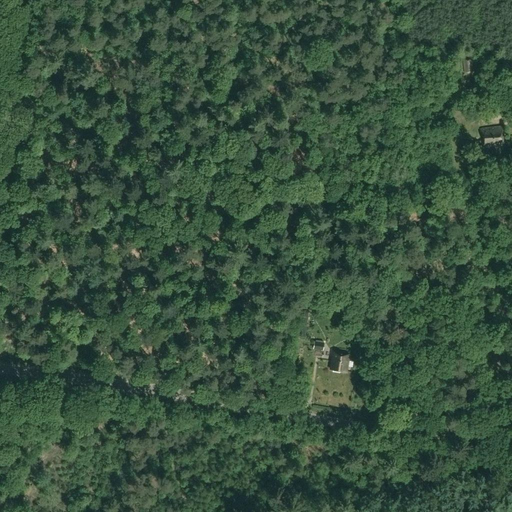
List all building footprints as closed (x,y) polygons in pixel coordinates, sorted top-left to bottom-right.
[(464,73),(474,71),(472,58),(462,58),(464,73)] [(482,147),(503,146),(502,126),(481,127),(482,147)] [(300,309),(297,334),(306,336),(308,318),(309,310),(300,309)] [(314,342),(313,349),(323,350),(325,343),(314,342)] [(347,372),(349,353),(333,351),(330,369),(347,372)]
